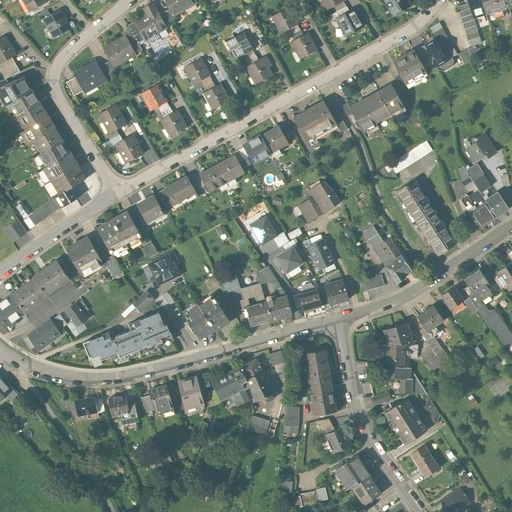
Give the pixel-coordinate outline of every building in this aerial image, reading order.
[(45,0),(22,0),(30,12),(47,3),(45,0)] [(165,0),(170,9),(173,15),(197,2),(195,0),(165,0)] [(342,0),(321,0),(327,10),(334,6),(343,1),(342,0)] [(411,5),(408,0),(383,0),(392,15),(411,5)] [(481,0),(467,0),(469,3),(473,17),(485,13),(481,0)] [(481,0),(485,13),(508,5),(506,0),(481,0)] [(350,12),(343,1),(334,6),(340,18),(350,12)] [(146,15),(134,21),(144,40),(166,28),(164,24),(159,14),(153,3),(143,9),(146,15)] [(481,43),(473,17),(469,3),(457,7),(470,46),(481,43)] [(289,8),(272,17),(281,34),(288,30),(297,24),(289,8)] [(170,9),(159,14),(164,24),(175,18),(173,15),(170,9)] [(41,21),(43,20),(50,16),(47,10),(38,16),(41,21)] [(43,20),(54,39),(71,29),(61,10),(50,16),(43,20)] [(340,18),(338,19),(347,36),(364,27),(354,10),(350,12),(340,18)] [(128,25),(130,29),(137,43),(144,40),(134,21),(128,25)] [(304,36),(297,24),(288,30),(294,41),(304,36)] [(431,34),(434,40),(445,61),(456,55),(442,28),(431,34)] [(141,50),(137,43),(130,29),(123,33),(125,35),(135,53),(141,50)] [(245,33),(227,42),(236,58),(243,54),(253,49),(254,49),(245,33)] [(294,41),(292,42),(301,59),(318,50),(308,33),(304,36),(294,41)] [(125,35),(103,47),(110,61),(113,67),(135,55),(135,53),(125,35)] [(16,55),(6,36),(0,39),(0,63),(12,57),(16,55)] [(434,40),(424,45),(436,67),(446,62),(445,61),(434,40)] [(259,61),(253,49),(243,54),(250,66),(259,61)] [(469,49),(459,54),(464,64),(474,59),(469,49)] [(413,51),(392,62),(399,75),(404,84),(425,73),(413,51)] [(0,63),(0,68),(5,78),(20,72),(12,57),(0,63)] [(247,67),(256,84),(273,75),(269,67),(272,66),(268,59),(265,57),(259,61),(250,66),(247,67)] [(201,59),(184,68),(193,84),(209,75),(210,75),(201,59)] [(96,61),(74,73),(76,77),(83,91),(84,92),(106,80),(104,76),(99,67),(96,61)] [(110,61),(99,67),(104,76),(115,70),(113,67),(110,61)] [(486,72),(483,66),(478,69),(480,75),(486,72)] [(199,95),(203,93),(215,87),(209,75),(193,84),(199,95)] [(400,87),(404,84),(399,75),(395,78),(400,87)] [(74,96),(83,91),(76,77),(66,82),(74,96)] [(9,104),(31,91),(23,78),(0,87),(0,97),(6,106),(9,104)] [(212,110),(229,100),(220,84),(215,87),(203,93),(212,110)] [(158,85),(141,94),(150,110),(157,106),(166,101),(158,85)] [(391,85),(378,93),(390,114),(392,117),(405,109),(391,85)] [(9,104),(17,117),(39,104),(31,91),(9,104)] [(376,122),(390,114),(378,93),(364,101),(376,122)] [(173,113),(166,101),(157,106),(164,118),(173,113)] [(377,125),(376,122),(364,101),(350,108),(353,114),(363,132),(377,125)] [(323,102),(308,110),(322,134),(337,126),(329,111),(323,102)] [(341,106),(347,117),(353,114),(350,108),(347,103),(341,106)] [(47,117),(39,104),(17,117),(25,130),(47,117)] [(116,105),(98,115),(109,133),(116,129),(126,124),(116,105)] [(437,112),(435,107),(424,112),(427,117),(437,112)] [(335,108),(329,111),(337,126),(341,133),(347,129),(335,108)] [(406,113),(413,125),(419,121),(412,109),(406,113)] [(229,116),(226,110),(221,113),(224,119),(229,116)] [(307,143),(322,134),(308,110),(293,119),(307,143)] [(164,118),(161,120),(170,136),(186,127),(178,111),(173,113),(164,118)] [(54,128),(47,117),(25,130),(20,133),(27,145),(34,141),(54,128)] [(285,124),(279,127),(284,137),(290,134),(285,124)] [(278,126),(261,135),(271,153),(288,144),(284,137),(279,127),(278,126)] [(62,141),(54,128),(34,141),(42,153),(62,141)] [(122,141),(116,129),(109,133),(107,135),(113,146),(115,145),(122,141)] [(480,141),(466,149),(474,161),(487,153),(490,158),(498,152),(485,133),(478,138),(480,141)] [(122,141),(115,145),(125,163),(143,154),(133,135),(122,141)] [(253,163),(271,153),(261,135),(243,145),(245,147),(249,156),(253,163)] [(69,153),(62,141),(42,153),(39,155),(47,167),(69,153)] [(390,163),(396,174),(432,151),(425,141),(390,163)] [(234,155),(238,162),(249,156),(245,147),(233,153),(234,155)] [(77,166),(69,153),(47,167),(43,169),(51,181),(77,166)] [(234,155),(217,165),(227,183),(244,173),(238,162),(234,155)] [(466,171),(470,177),(473,181),(484,174),(485,173),(477,163),(466,171)] [(209,192),(227,183),(217,165),(199,174),(200,176),(206,185),(209,192)] [(85,179),(77,166),(51,181),(59,194),(63,192),(63,193),(70,188),(85,179)] [(457,170),(463,181),(470,177),(466,171),(463,166),(457,170)] [(492,186),(484,174),(473,181),(476,185),(479,190),(481,193),(492,186)] [(510,185),(507,174),(501,176),(504,187),(510,185)] [(200,189),(206,185),(200,176),(195,180),(200,189)] [(195,192),(187,177),(165,189),(173,205),(195,192)] [(465,186),(473,181),(470,177),(463,181),(462,182),(465,186)] [(397,191),(418,222),(435,211),(415,179),(397,191)] [(468,190),(476,185),(473,181),(465,186),(468,190)] [(310,190),(314,197),(323,213),(340,203),(333,191),(324,182),(310,190)] [(12,188),(9,183),(3,186),(7,191),(12,188)] [(48,183),(45,186),(52,193),(55,190),(48,183)] [(76,198),(70,188),(63,193),(63,192),(59,194),(54,197),(60,207),(60,208),(76,198)] [(167,208),(173,205),(165,189),(158,193),(167,208)] [(469,196),(477,208),(487,201),(486,200),(481,193),(479,190),(469,196)] [(486,200),(487,201),(497,217),(510,209),(499,192),(486,200)] [(153,195),(136,205),(147,223),(163,214),(153,195)] [(54,197),(23,220),(30,229),(60,207),(54,197)] [(308,222),(323,213),(314,197),(298,206),(308,222)] [(480,229),(497,217),(487,201),(477,208),(469,213),(472,218),(478,227),(480,229)] [(456,243),(435,211),(418,222),(438,254),(456,243)] [(127,213),(112,221),(124,243),(139,234),(127,213)] [(277,235),(266,217),(251,226),(262,244),(273,238),(277,235)] [(473,230),(478,227),(472,218),(467,221),(473,230)] [(13,242),(26,232),(17,220),(3,229),(13,242)] [(109,251),(124,243),(112,221),(97,229),(109,251)] [(386,265),(393,260),(382,243),(384,242),(374,226),(364,232),(386,265)] [(223,227),(216,231),(219,237),(226,233),(223,227)] [(301,234),(299,229),(288,234),(290,239),(301,234)] [(277,235),(273,238),(279,247),(288,242),(282,232),(277,235)] [(306,248),(308,247),(323,240),(320,234),(303,241),(306,248)] [(89,237),(68,248),(82,274),(101,264),(103,263),(99,255),(89,237)] [(247,241),(244,237),(237,242),(240,246),(247,241)] [(390,237),(384,242),(382,243),(393,260),(402,255),(390,237)] [(286,251),(292,248),(296,245),(293,240),(283,246),(286,251)] [(308,247),(314,258),(328,251),(323,240),(308,247)] [(156,243),(152,245),(157,253),(160,251),(156,243)] [(143,250),(148,259),(157,254),(157,253),(152,245),(143,250)] [(301,263),(292,248),(286,251),(277,257),(286,272),(301,263)] [(334,263),(328,251),(314,258),(319,269),(333,263),(334,263)] [(104,252),(99,255),(103,263),(101,264),(104,269),(109,266),(111,265),(107,259),(104,252)] [(181,275),(171,253),(148,264),(158,285),(181,275)] [(412,270),(402,255),(393,260),(386,265),(398,282),(406,277),(405,275),(412,270)] [(113,256),(107,259),(111,265),(109,266),(116,280),(124,276),(113,256)] [(33,276),(34,278),(46,295),(69,279),(56,260),(33,276)] [(511,261),(497,272),(499,275),(497,277),(503,286),(505,285),(509,290),(511,288),(511,261)] [(333,263),(319,269),(317,271),(319,276),(335,268),(333,263)] [(263,283),(271,283),(277,281),(268,267),(261,271),(222,282),(225,294),(263,283)] [(480,270),(465,280),(469,286),(480,302),(482,301),(492,294),(486,285),(489,283),(480,270)] [(385,286),(382,275),(359,280),(361,291),(385,286)] [(47,296),(46,295),(34,278),(12,293),(25,312),(47,296)] [(325,285),(330,304),(348,299),(343,280),(325,285)] [(287,297),(277,281),(271,283),(277,300),(287,297)] [(469,286),(464,289),(477,309),(484,304),(482,301),(480,302),(469,286)] [(454,287),(442,295),(451,308),(463,300),(458,293),(454,287)] [(134,301),(133,301),(136,305),(141,311),(156,298),(148,288),(140,295),(134,301)] [(321,306),(316,289),(299,294),(302,307),(304,311),(321,306)] [(478,310),(477,309),(464,289),(458,293),(463,300),(473,314),(478,310)] [(165,294),(171,303),(176,300),(170,291),(165,294)] [(25,312),(12,293),(0,301),(0,320),(2,323),(4,322),(6,326),(25,312)] [(215,294),(201,304),(215,326),(217,328),(231,318),(215,294)] [(297,309),(302,307),(299,294),(293,296),(297,309)] [(84,297),(79,300),(86,310),(91,307),(84,297)] [(277,300),(266,303),(271,321),(292,315),(287,297),(277,300)] [(90,316),(86,310),(79,300),(78,299),(67,307),(79,324),(90,316)] [(136,305),(133,301),(130,305),(128,307),(130,310),(136,305)] [(201,335),(215,326),(201,304),(200,302),(185,311),(201,335)] [(252,326),(271,321),(266,303),(247,308),(252,326)] [(489,311),(484,304),(477,309),(478,310),(505,349),(509,346),(511,344),(511,334),(496,311),(489,311)] [(434,306),(417,317),(425,328),(428,333),(445,321),(434,306)] [(166,323),(161,310),(144,317),(131,322),(132,327),(140,347),(142,350),(165,341),(164,337),(173,334),(171,328),(168,322),(166,323)] [(41,325),(51,339),(62,331),(52,317),(41,325)] [(406,345),(414,345),(408,324),(385,330),(388,344),(406,345)] [(41,325),(30,333),(40,347),(51,339),(41,325)] [(140,347),(132,327),(115,334),(113,334),(111,329),(86,339),(92,355),(102,351),(104,355),(119,350),(121,354),(140,347)] [(419,332),(432,349),(442,364),(451,376),(458,371),(434,336),(432,337),(428,333),(425,328),(419,332)] [(405,368),(406,345),(388,344),(387,378),(401,379),(411,380),(411,370),(412,369),(409,369),(405,368)] [(418,345),(414,345),(406,345),(405,368),(409,369),(410,358),(417,358),(418,345)] [(432,371),(442,364),(432,349),(427,353),(428,355),(423,358),(432,371)] [(314,394),(332,391),(325,350),(306,353),(314,394)] [(284,363),(281,352),(270,355),(273,367),(284,363)] [(240,367),(247,381),(263,372),(257,359),(240,367)] [(241,383),(247,381),(240,367),(211,382),(215,390),(220,401),(232,395),(244,389),(241,383)] [(428,395),(411,370),(411,380),(413,380),(412,394),(428,395)] [(274,392),(263,372),(247,381),(257,400),(274,392)] [(511,383),(505,374),(499,378),(501,381),(496,384),(492,380),(487,384),(498,399),(511,388),(511,385),(510,384),(511,383)] [(0,399),(5,395),(12,389),(1,376),(0,376),(0,399)] [(205,405),(197,377),(179,382),(180,385),(183,397),(186,409),(187,410),(205,405)] [(413,380),(411,380),(401,379),(401,393),(412,394),(413,380)] [(174,387),(177,398),(183,397),(180,385),(174,387)] [(167,386),(149,391),(150,395),(155,410),(156,416),(174,411),(167,388),(167,386)] [(174,412),(180,410),(177,398),(174,387),(173,386),(167,388),(174,411),(174,412)] [(17,395),(12,389),(5,395),(10,401),(17,395)] [(249,401),(244,389),(232,395),(236,406),(249,401)] [(215,390),(207,394),(211,408),(221,403),(220,401),(215,390)] [(336,411),(332,391),(314,394),(311,394),(315,415),(336,411)] [(391,399),(388,392),(372,398),(374,406),(391,399)] [(146,413),(155,410),(150,395),(142,398),(146,413)] [(105,396),(76,397),(77,414),(106,412),(105,396)] [(125,396),(108,399),(112,416),(122,414),(124,425),(138,422),(134,404),(127,405),(125,396)] [(186,409),(183,397),(177,398),(180,410),(186,409)] [(407,399),(386,412),(405,443),(426,430),(407,399)] [(474,399),(470,402),(473,408),(478,404),(474,399)] [(276,404),(271,422),(266,436),(272,438),(282,406),(276,404)] [(299,408),(288,408),(285,427),(290,427),(290,433),(298,434),(299,427),(299,408)] [(16,434),(20,430),(6,415),(2,419),(16,434)] [(248,430),(266,436),(271,422),(252,416),(248,430)] [(323,436),(327,435),(335,431),(329,420),(316,422),(323,436)] [(327,435),(334,453),(351,446),(343,428),(335,431),(327,435)] [(442,445),(438,439),(431,444),(435,450),(442,445)] [(97,444),(88,449),(91,456),(101,451),(97,444)] [(411,454),(418,466),(432,457),(425,446),(411,454)] [(175,459),(171,451),(164,454),(168,462),(175,459)] [(358,455),(334,470),(347,490),(351,487),(369,475),(371,474),(358,455)] [(439,469),(432,457),(418,466),(426,477),(439,469)] [(122,466),(119,461),(114,465),(117,470),(122,466)] [(381,493),(369,475),(351,487),(363,504),(371,499),(381,493)] [(471,481),(468,477),(461,482),(463,486),(471,481)] [(292,482),(280,481),(279,493),(291,494),(292,482)] [(461,488),(441,500),(448,511),(449,511),(460,506),(461,508),(470,503),(461,488)] [(300,497),(293,498),(295,509),(329,501),(326,489),(299,495),(300,497)] [(374,505),(371,499),(363,504),(360,506),(364,511),(374,505)]
